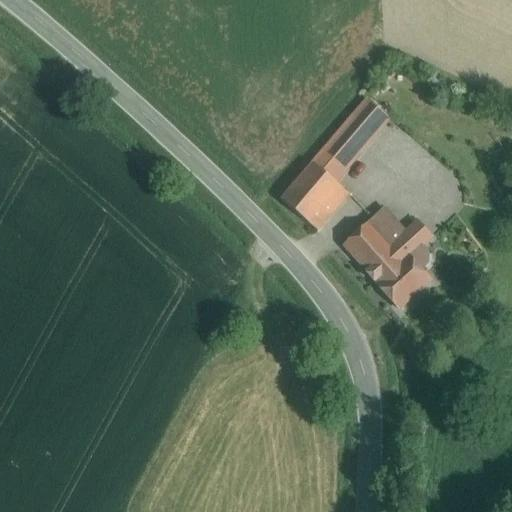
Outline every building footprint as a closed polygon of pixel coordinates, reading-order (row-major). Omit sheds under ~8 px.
[(367,100),(313,164),(329,177),(383,114),(367,100)] [(329,177),(313,164),(281,200),(318,232),(350,195),(329,177)] [(511,183),(507,177),(495,189),(508,204),(511,200),(511,183)] [(402,239),(379,213),(344,246),(377,284),(408,257),(409,257),(414,253),(423,244),(440,262),(463,241),(434,209),(402,239)] [(425,276),(440,262),(423,244),(414,253),(419,258),(413,263),(425,276)] [(414,253),(409,257),(408,257),(377,284),(399,308),(430,281),(425,276),(413,263),(419,258),(414,253)]
